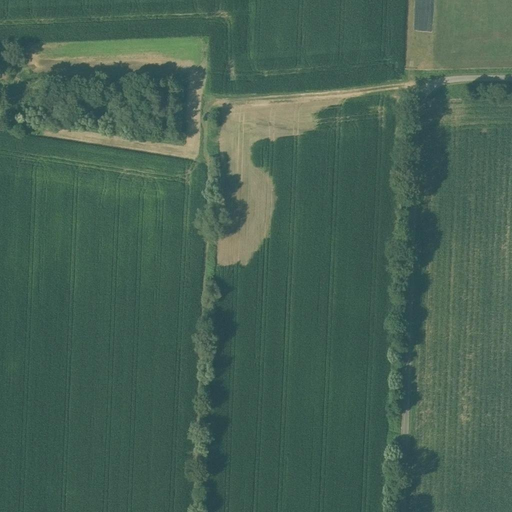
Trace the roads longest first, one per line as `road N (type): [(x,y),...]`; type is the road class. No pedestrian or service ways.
road 1 (unclassified): [(401,511),(416,107),(448,80),(511,78)]
road 2 (track): [(210,124),(220,104),(408,85),(425,92)]
